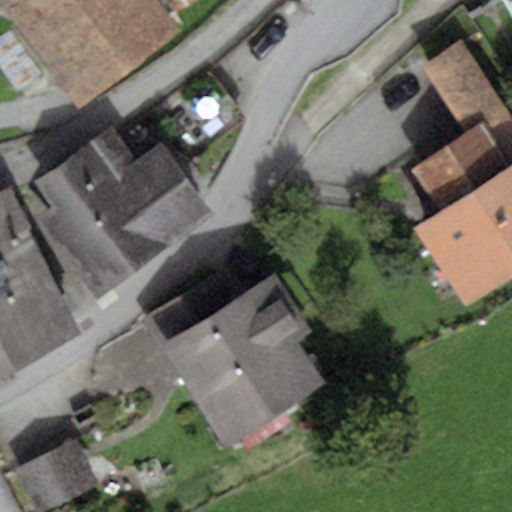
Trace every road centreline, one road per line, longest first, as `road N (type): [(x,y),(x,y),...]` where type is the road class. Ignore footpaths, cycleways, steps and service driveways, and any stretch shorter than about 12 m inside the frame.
road 1 (residential): [(0,388),(97,326),(196,238),(341,0)]
road 2 (residential): [(0,168),(140,94),(259,0)]
